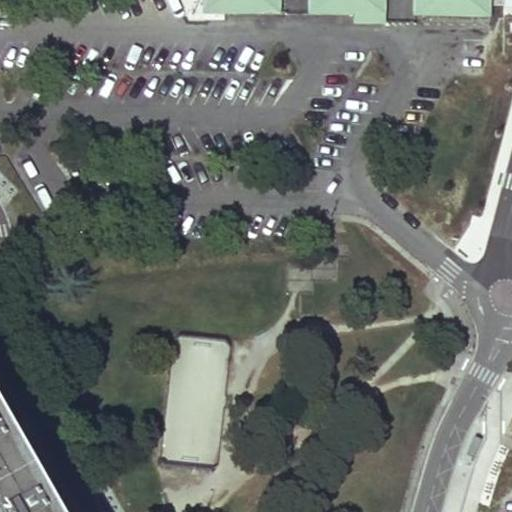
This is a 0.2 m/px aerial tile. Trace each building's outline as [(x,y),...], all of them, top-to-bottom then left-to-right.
[(0,0),(0,16),(13,17),(17,11),(10,0),(0,0)] [(281,0),(203,0),(204,14),(281,15),(281,0)] [(386,0),(308,0),(309,14),(353,14),(353,21),(386,21),(386,0)] [(490,0),(413,0),(413,16),(490,17),(490,0)] [(172,337),(164,460),(219,463),(227,341),(172,337)] [(56,511),(0,412),(0,511),(56,511)] [(474,437),(466,455),(473,458),(481,441),(474,437)]
